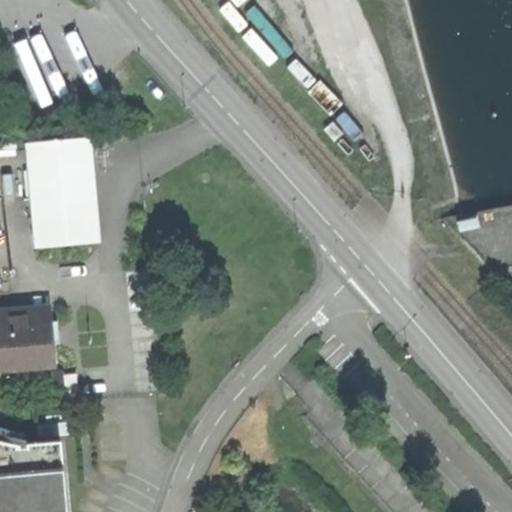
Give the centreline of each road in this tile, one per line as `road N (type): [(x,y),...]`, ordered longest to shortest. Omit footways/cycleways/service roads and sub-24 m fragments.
road 1 (unclassified): [(357,258),(129,0)]
road 2 (residential): [(172,511),(216,418),(357,258)]
road 3 (unclassified): [(511,442),(357,258)]
